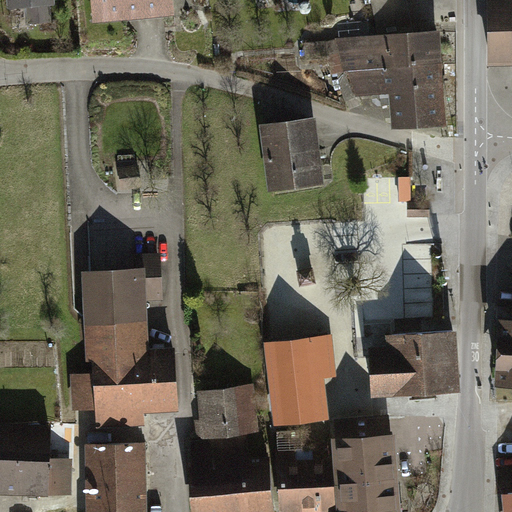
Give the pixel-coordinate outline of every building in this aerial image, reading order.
[(7,0),(8,7),(28,5),(30,23),(53,22),(51,4),(56,3),(55,0),(7,0)] [(91,0),(94,22),(175,14),(174,0),(91,0)] [(511,0),(489,0),(489,62),(511,62),(511,0)] [(340,76),(445,64),(445,28),(331,41),(340,76)] [(449,69),(343,82),(344,102),(376,97),(378,109),(394,106),(405,126),(455,120),(449,69)] [(275,184),(320,178),(311,115),(266,121),(275,184)] [(429,200),(408,200),(408,215),(429,215),(429,204),(429,200)] [(137,274),(86,274),(86,322),(143,323),(144,302),(164,302),(164,258),(137,258),(137,274)] [(313,269),(299,271),(302,285),(315,283),(313,269)] [(511,311),(488,311),(488,373),(502,373),(502,387),(511,387),(511,311)] [(143,323),(86,322),(85,374),(71,374),(70,406),(96,407),(95,421),(143,422),(143,406),(167,407),(168,358),(142,358),(143,323)] [(394,353),(372,354),(375,405),(398,404),(457,401),(454,332),(446,333),(393,335),(394,353)] [(330,336),(270,342),(277,417),(326,412),(322,367),(333,366),(330,336)] [(204,452),(249,449),(259,449),(256,398),(201,403),(204,452)] [(277,435),(279,467),(335,466),(334,451),(307,454),(306,429),(277,435)] [(0,502),(47,506),(52,436),(0,432),(0,502)] [(400,511),(394,432),(332,437),(334,451),(335,466),(338,511),(400,511)] [(149,511),(151,448),(88,447),(86,511),(149,511)] [(202,511),(275,511),(272,467),(250,468),(249,449),(204,452),(199,452),(202,511)] [(338,511),(335,466),(279,467),(283,511),(338,511)]
